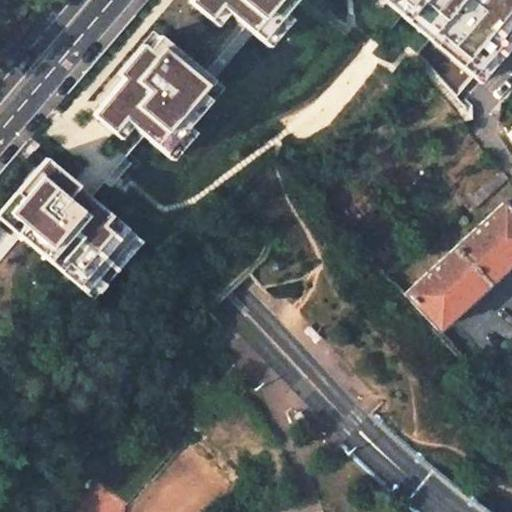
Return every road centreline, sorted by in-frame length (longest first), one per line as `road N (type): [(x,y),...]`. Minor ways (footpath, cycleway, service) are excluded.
road 1 (trunk): [(349,0),(196,342),(104,511)]
road 2 (trunk): [(192,511),(256,397),(423,0)]
